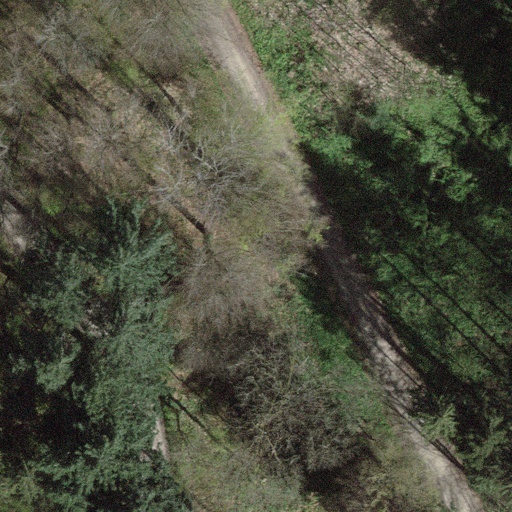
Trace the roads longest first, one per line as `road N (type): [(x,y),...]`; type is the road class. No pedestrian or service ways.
road 1 (track): [(204,0),(465,511)]
road 2 (track): [(0,201),(127,511)]
